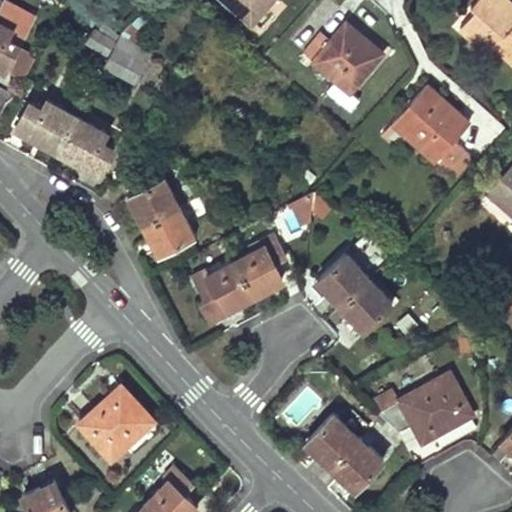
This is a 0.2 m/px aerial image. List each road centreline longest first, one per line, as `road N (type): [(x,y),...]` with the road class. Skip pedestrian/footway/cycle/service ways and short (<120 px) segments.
road 1 (residential): [(115,305),(225,423)]
road 2 (residential): [(115,305),(12,408)]
